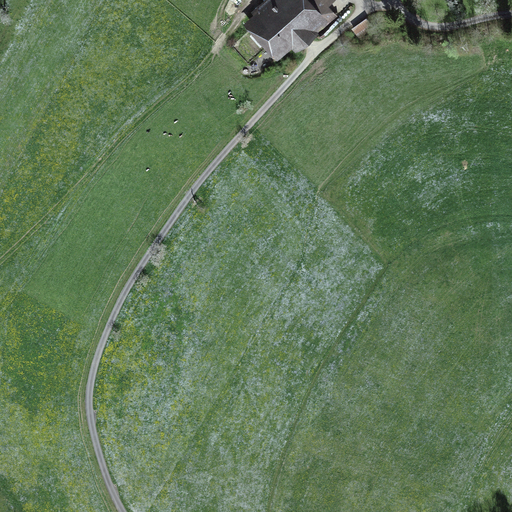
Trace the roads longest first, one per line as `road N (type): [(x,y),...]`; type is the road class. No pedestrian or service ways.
road 1 (residential): [(372,0),(315,50),(207,171),(128,286),(102,340),(88,399),(98,457),(122,511)]
road 2 (residential): [(511,12),(439,25),(411,19),(395,0)]
